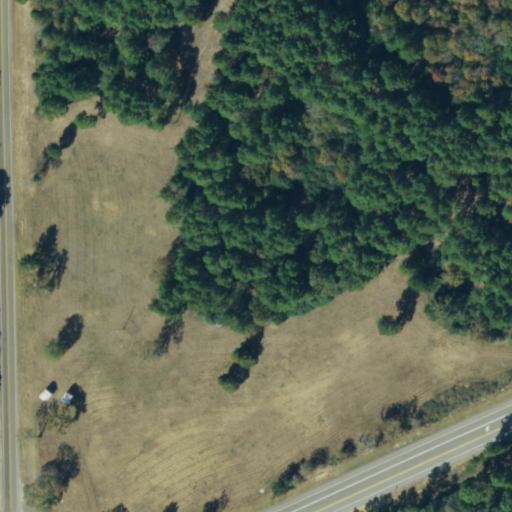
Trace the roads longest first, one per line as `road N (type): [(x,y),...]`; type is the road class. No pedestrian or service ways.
road 1 (secondary): [(0,0),(12,511)]
road 2 (primary): [(511,420),(309,511)]
